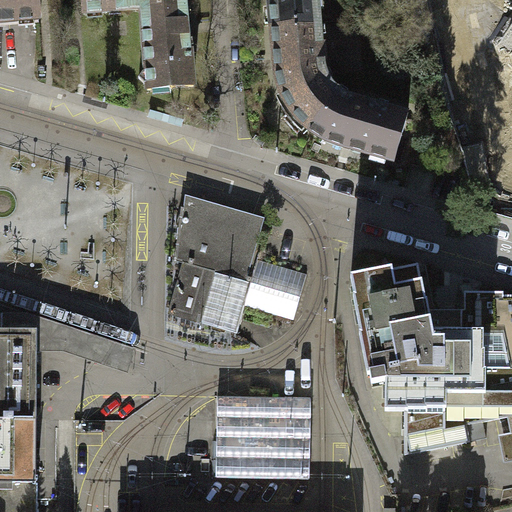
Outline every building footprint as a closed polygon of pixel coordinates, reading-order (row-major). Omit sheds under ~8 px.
[(0,0),(0,21),(15,20),(38,17),(36,0),(0,0)] [(79,0),(81,13),(139,8),(151,7),(149,0),(79,0)] [(192,86),(185,0),(149,0),(151,7),(139,8),(144,69),(137,79),(149,89),(192,86)] [(268,0),(271,26),(295,23),(296,28),(320,25),(317,0),(268,0)] [(511,0),(470,0),(504,180),(511,178),(511,0)] [(323,66),(320,25),(296,28),(295,23),(271,26),(276,73),(283,94),(292,113),(310,131),(339,90),(326,77),(323,66)] [(356,99),(339,90),(310,131),(321,137),(334,145),(392,162),(406,113),(356,99)] [(164,314),(195,322),(210,270),(242,279),(250,251),(255,232),(235,227),(232,226),(232,225),(177,209),(169,259),(179,261),(164,314)] [(256,253),(250,251),(242,279),(210,270),(195,322),(233,333),(240,306),(290,319),(302,274),(254,260),(256,253)] [(511,296),(499,296),(499,293),(461,293),(461,310),(457,310),(457,321),(441,321),(426,321),(422,301),(420,301),(413,264),(345,278),(365,382),(382,379),(382,410),(401,411),(401,454),(405,453),(452,444),(465,441),(461,424),(510,415),(511,413),(511,296)] [(0,329),(32,329),(32,351),(59,351),(123,373),(132,349),(33,316),(0,314),(0,329)] [(0,419),(32,420),(32,351),(32,329),(0,329),(0,419)] [(307,398),(213,396),(213,400),(212,477),(305,479),(307,398)] [(31,511),(32,420),(0,419),(0,511),(31,511)]
